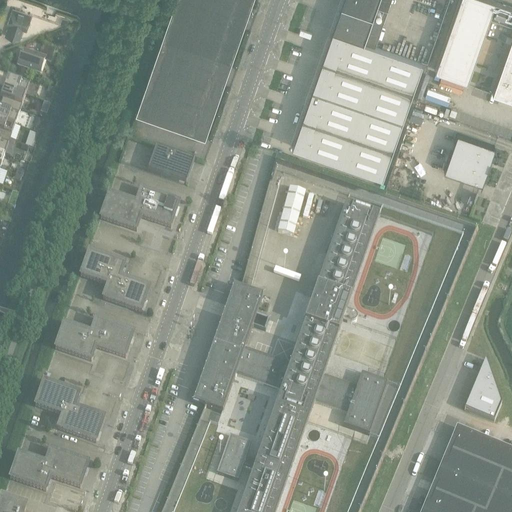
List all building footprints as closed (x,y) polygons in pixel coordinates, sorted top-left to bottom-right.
[(191,132),(236,1),(236,0),(246,0),(251,1),(251,0),(176,0),(138,113),(191,132)] [(342,0),(340,7),(372,18),(376,7),(378,0),(342,0)] [(511,6),(493,0),(459,0),(435,71),(467,82),(492,90),(504,95),(510,97),(511,97),(511,6)] [(332,31),(331,32),(364,43),(372,19),(372,18),(340,7),(333,29),(332,31)] [(30,16),(12,10),(7,25),(9,25),(6,37),(18,41),(22,30),(25,31),(30,16)] [(66,28),(61,30),(61,31),(59,32),(61,36),(71,32),(69,27),(66,28)] [(331,33),(322,60),(412,92),(422,63),(364,43),(331,32),(331,33)] [(18,61),(19,62),(19,63),(18,67),(40,75),(44,62),(50,64),(55,50),(43,46),(40,57),(23,51),(22,55),(21,56),(20,56),(19,57),(18,58),(18,59),(18,60),(18,61)] [(322,60),(312,89),(402,121),(412,92),(322,60)] [(12,74),(10,79),(7,78),(4,89),(26,96),(31,81),(12,74)] [(49,88),(46,94),(53,96),(55,90),(49,88)] [(26,96),(4,89),(0,99),(3,99),(1,104),(20,111),(26,96)] [(312,89),(302,118),(392,150),(402,121),(312,89)] [(20,111),(1,104),(0,107),(0,120),(15,126),(20,111)] [(293,143),(292,147),(382,179),(392,150),(302,118),(293,143)] [(15,126),(0,120),(0,137),(10,141),(15,126)] [(457,134),(444,171),(481,184),(482,185),(495,147),(457,134)] [(10,141),(0,137),(0,153),(5,156),(10,141)] [(156,149),(151,164),(148,172),(186,185),(189,177),(194,162),(156,149)] [(289,189),(278,233),(294,237),(306,193),(289,189)] [(109,195),(100,220),(137,233),(138,230),(141,219),(171,229),(179,205),(141,191),(136,205),(109,195)] [(13,193),(8,206),(14,208),(18,195),(13,193)] [(325,199),(310,193),(300,222),(315,227),(325,199)] [(240,289),(237,288),(234,287),(229,300),(226,311),(202,378),(193,404),(200,407),(205,409),(206,409),(223,415),(235,378),(237,377),(281,392),(257,462),(247,458),(251,445),(230,437),(217,475),(238,482),(243,469),(253,472),(239,511),(277,511),(315,404),(348,416),(343,428),(356,432),(369,437),(388,385),(384,383),(362,376),(357,388),(324,377),(343,322),(351,325),(352,325),(353,325),(354,325),(355,324),(356,324),(357,323),(357,322),(357,321),(357,320),(357,319),(357,318),(356,318),(356,317),(355,317),(354,316),(346,313),(379,217),(346,206),(290,365),(246,350),(246,348),(253,328),(265,332),(268,325),(269,321),(257,316),(263,298),(252,294),(242,290),(240,289)] [(121,279),(121,277),(125,266),(89,253),(80,277),(108,287),(103,301),(141,314),(145,302),(150,289),(121,279)] [(91,335),(64,325),(55,350),(91,363),(92,360),(96,349),(126,359),(134,335),(96,321),(91,335)] [(466,407),(464,411),(494,423),(502,405),(486,361),(485,361),(480,373),(479,377),(467,404),(466,407)] [(80,396),(44,383),(35,408),(62,417),(58,431),(96,444),(100,432),(105,419),(75,409),(80,396)] [(511,511),(511,452),(457,430),(452,441),(456,442),(447,462),(444,461),(435,482),(439,483),(430,504),(427,503),(422,511),(511,511)] [(46,465),(18,456),(10,480),(46,493),(47,490),(51,479),(80,489),(85,477),(88,467),(89,465),(50,451),(46,465)]
